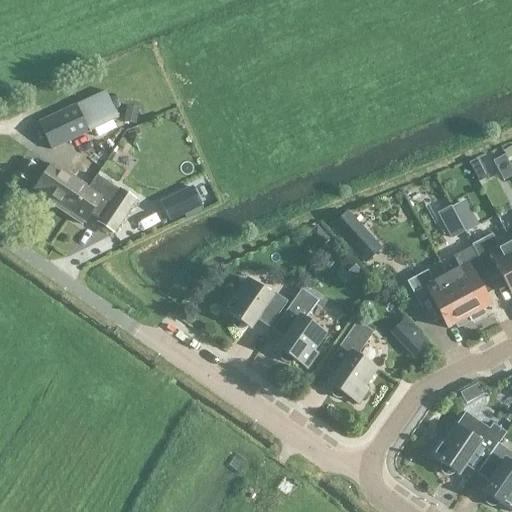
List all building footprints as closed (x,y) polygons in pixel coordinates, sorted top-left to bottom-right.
[(50,151),(89,133),(76,106),(38,124),(50,151)] [(150,172),(161,169),(151,133),(140,137),(150,172)] [(93,135),(83,147),(96,158),(106,146),(93,135)] [(469,164),(479,183),(489,177),(479,159),(469,164)] [(26,181),(35,167),(26,161),(17,175),(26,181)] [(51,166),(35,189),(51,200),(48,204),(81,226),(84,222),(86,223),(91,216),(98,221),(97,223),(114,234),(136,201),(119,190),(118,191),(97,177),(88,190),(51,166)] [(201,208),(192,190),(160,205),(169,223),(201,208)] [(465,234),(480,226),(466,200),(452,208),(465,233),(465,234)] [(452,208),(451,207),(438,214),(452,240),(465,233),(452,208)] [(348,213),(333,227),(365,263),(380,249),(348,213)] [(319,247),(328,239),(317,227),(309,236),(319,247)] [(511,246),(510,242),(499,248),(492,235),(472,246),(487,276),(498,270),(511,296),(511,295),(511,246)] [(446,276),(471,322),(484,315),(482,311),(490,307),(474,278),(485,273),(472,248),(453,258),(459,269),(446,276)] [(341,268),(352,280),(361,272),(350,260),(341,268)] [(471,322),(446,276),(434,283),(427,272),(407,283),(420,308),(432,301),(448,330),(455,326),(457,330),(471,322)] [(237,330),(240,330),(242,330),(245,328),(252,318),(269,329),(287,303),(274,294),(271,299),(267,297),(268,295),(247,280),(235,298),(231,295),(220,310),(234,320),(233,324),(233,326),(235,329),(237,330)] [(314,352),(326,335),(306,321),(319,303),(301,291),(272,332),(289,343),(282,353),(281,357),(281,359),(283,362),(284,363),(288,364),(289,363),(293,361),(307,371),(318,355),(314,352)] [(340,379),(333,389),(332,393),(332,394),(334,398),(335,398),(339,399),(341,399),(344,396),(358,406),(369,391),(365,388),(377,370),(357,357),(373,334),(357,322),(325,368),(340,379)] [(394,332),(416,355),(427,345),(405,322),(394,332)] [(511,414),(507,411),(503,418),(511,423),(511,421),(511,414)] [(498,445),(499,445),(506,434),(493,425),(489,430),(465,414),(456,426),(443,443),(439,440),(428,456),(442,466),(441,470),(442,471),(444,475),(445,475),(449,476),(450,476),(454,473),(461,463),(477,475),(498,445)] [(498,445),(477,475),(494,486),(487,496),(485,501),(486,502),(488,505),(489,506),(493,507),(494,507),(498,504),(510,511),(511,511),(511,464),(511,462),(511,454),(499,445),(498,445)]
